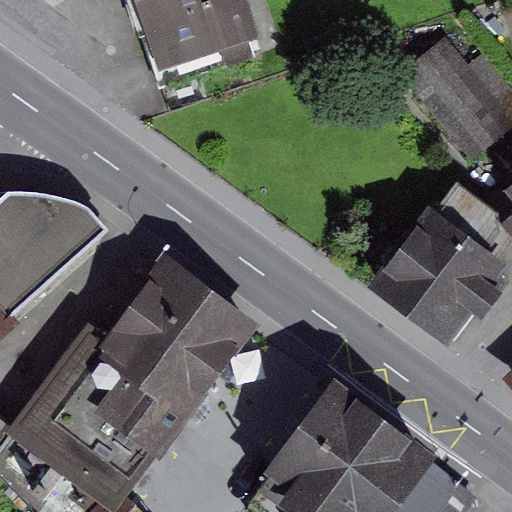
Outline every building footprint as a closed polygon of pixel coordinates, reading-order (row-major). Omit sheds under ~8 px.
[(266,0),(144,0),(176,82),(282,41),(266,0)] [(511,113),(455,36),(429,56),(496,147),(511,135),(511,113)] [(0,346),(33,318),(25,310),(121,224),(114,216),(106,209),(96,201),(82,195),(69,192),(54,190),(39,189),(24,190),(0,210),(0,346)] [(384,283),(451,332),(500,265),(433,216),(384,283)] [(93,338),(23,431),(115,500),(246,327),(169,268),(107,349),(93,338)] [(334,393),(259,490),(288,511),(456,511),(469,496),(334,393)]
